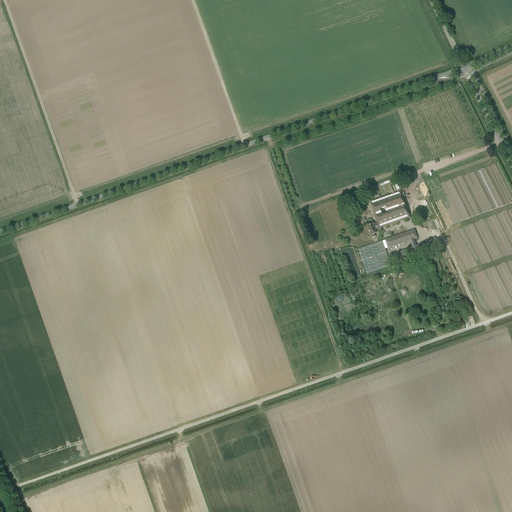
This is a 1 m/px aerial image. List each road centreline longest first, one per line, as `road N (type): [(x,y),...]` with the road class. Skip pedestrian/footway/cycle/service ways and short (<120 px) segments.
road 1 (track): [(511,313),(19,485)]
road 2 (unclassified): [(243,145),(464,67)]
road 3 (unclassified): [(77,204),(243,145)]
road 4 (unclassified): [(77,204),(24,55)]
road 5 (unclassified): [(243,145),(191,0)]
